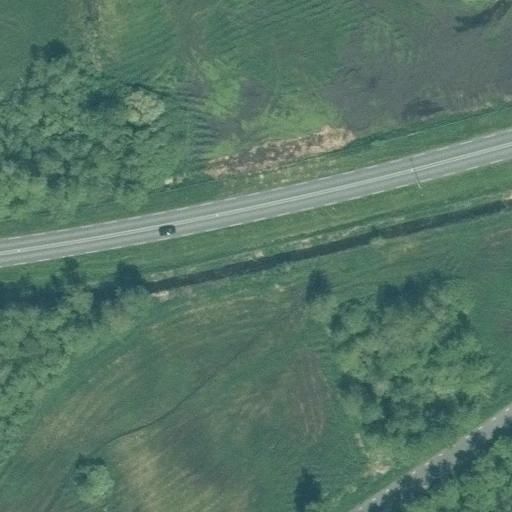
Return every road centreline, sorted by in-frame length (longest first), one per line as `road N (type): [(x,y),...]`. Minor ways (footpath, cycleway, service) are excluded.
road 1 (primary): [(511,143),(219,214),(0,254)]
road 2 (tertiary): [(370,511),(511,417)]
